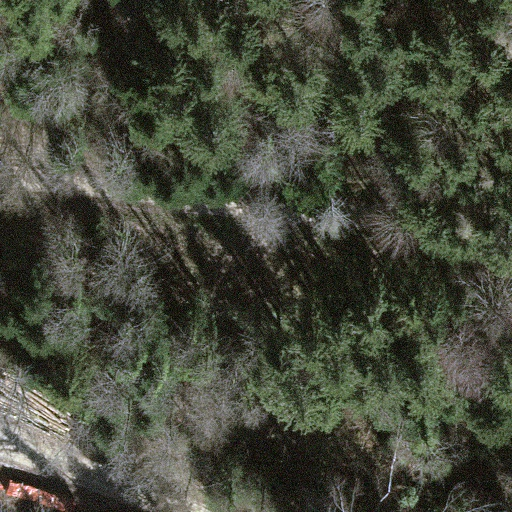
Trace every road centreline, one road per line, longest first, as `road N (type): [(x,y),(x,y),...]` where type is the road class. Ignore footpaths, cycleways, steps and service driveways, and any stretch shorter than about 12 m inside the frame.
road 1 (track): [(511,213),(321,209),(0,177)]
road 2 (track): [(251,511),(0,430)]
